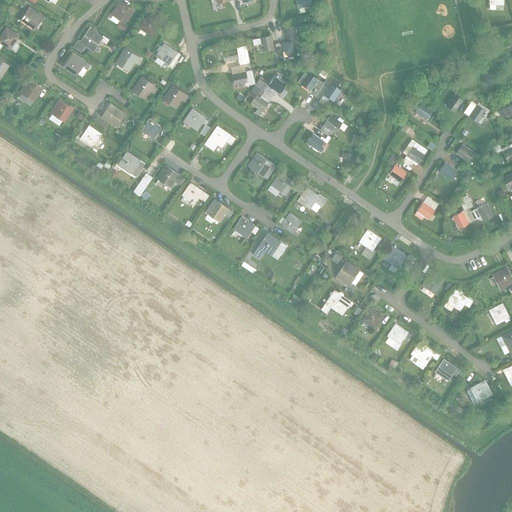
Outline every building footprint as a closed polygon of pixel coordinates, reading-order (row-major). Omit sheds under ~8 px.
[(297,0),(299,8),(312,5),(310,0),(297,0)] [(113,15),(121,21),(124,23),(132,10),(119,1),(116,6),(118,7),(113,15)] [(25,21),(33,27),(41,15),(29,7),(20,20),(24,23),(25,21)] [(140,28),(151,36),(159,24),(146,15),(143,19),(145,21),(140,28)] [(127,25),(124,23),(121,21),(116,27),(123,32),(127,25)] [(286,41),(281,42),(284,56),(293,54),(294,39),(297,39),(294,25),(283,27),(286,41)] [(3,42),(10,47),(18,36),(5,27),(0,35),(0,42),(1,43),(3,42)] [(89,29),(80,42),(85,45),(86,43),(93,48),(99,39),(101,37),(95,33),(96,31),(90,27),(88,29),(89,29)] [(260,37),(263,50),(273,48),(270,35),(260,37)] [(160,48),(155,55),(157,56),(162,60),(171,67),(180,55),(163,43),(160,48)] [(236,47),(222,50),(224,55),(225,61),(229,60),(238,58),(239,64),(249,62),(246,45),(236,47)] [(118,61),(129,69),(137,57),(124,47),(121,52),(123,54),(118,61)] [(69,68),(76,73),(84,61),(72,53),(63,66),(68,69),(69,68)] [(241,72),(232,74),(234,84),(244,82),(245,85),(255,83),(252,69),(245,71),(241,72)] [(325,80),(329,74),(323,70),(319,75),(325,80)] [(304,72),(298,81),(301,83),(305,86),(308,83),(312,86),(317,78),(309,72),(307,74),(304,72)] [(340,89),(329,81),(333,77),(329,74),(325,80),(323,83),(329,87),(319,101),(324,105),(329,97),(333,100),(340,89)] [(139,82),(135,88),(146,96),(150,90),(154,92),(157,88),(153,85),(154,84),(141,75),(137,81),(139,82)] [(258,86),(272,96),(275,91),(279,93),(285,84),(274,76),(268,85),(262,81),(258,86)] [(21,92),(18,97),(30,105),(33,100),(42,88),(28,79),(24,83),(26,85),(21,92)] [(170,91),(166,97),(177,104),(181,98),(185,101),(188,96),(185,94),(172,85),(168,90),(170,91)] [(250,103),(258,108),(261,104),(265,106),(272,96),(258,86),(257,87),(255,85),(251,91),(256,95),(250,103)] [(454,94),(446,105),(450,108),(453,104),(458,108),(463,100),(454,94)] [(51,113),(63,121),(71,108),(58,99),(55,104),(56,106),(51,113)] [(415,111),(426,119),(432,110),(421,102),(415,111)] [(478,102),(469,116),(480,124),(490,110),(478,102)] [(101,116),(101,117),(106,120),(107,118),(115,123),(120,115),(125,118),(127,115),(122,112),(110,104),(109,104),(101,116)] [(185,122),(196,130),(205,118),(192,109),(189,113),(190,115),(185,122)] [(330,115),(324,124),(331,129),(330,131),(334,133),(343,120),(339,117),(337,120),(330,115)] [(142,131),(154,139),(162,127),(148,118),(145,123),(147,124),(142,131)] [(412,137),(416,131),(404,123),(400,129),(412,137)] [(85,140),(92,145),(100,133),(88,125),(79,138),(84,142),(85,140)] [(221,147),(225,141),(230,135),(217,126),(213,130),(215,132),(210,139),(221,147)] [(306,142),(317,150),(324,141),(312,133),(306,142)] [(230,135),(225,141),(230,144),(235,138),(230,135)] [(418,163),(427,150),(416,142),(412,147),(408,144),(403,152),(407,155),(418,163)] [(462,145),(456,153),(464,159),(467,154),(471,157),(474,153),(462,145)] [(511,159),(511,147),(503,152),(505,156),(509,154),(511,159)] [(123,165),(130,170),(138,159),(126,151),(117,164),(121,167),(123,165)] [(250,166),(261,174),(270,162),(257,153),(253,158),(255,159),(250,166)] [(438,171),(450,179),(456,170),(444,163),(438,171)] [(389,173),(400,181),(406,172),(395,164),(389,173)] [(174,180),(180,185),(184,179),(164,165),(161,170),(163,171),(158,179),(169,186),(174,180)] [(273,186),(284,194),(293,182),(280,172),(277,177),(278,178),(273,186)] [(511,172),(502,178),(507,187),(511,184),(511,172)] [(132,193),(138,197),(152,177),(146,173),(132,193)] [(198,198),(204,202),(208,196),(189,182),(186,187),(188,188),(182,195),(194,203),(198,198)] [(314,202),(321,206),(326,199),(319,194),(318,195),(306,187),(297,201),(302,204),(303,202),(310,207),(314,202)] [(223,214),(229,218),(233,212),(214,199),(211,204),(212,205),(207,212),(218,220),(223,214)] [(415,214),(413,216),(424,224),(428,218),(431,214),(434,210),(423,202),(415,214)] [(476,208),(482,220),(492,216),(486,203),(476,208)] [(462,211),(452,216),(456,224),(455,224),(457,229),(458,228),(463,226),(468,223),(462,211)] [(286,226),(293,231),(301,220),(289,212),(280,225),(284,228),(286,226)] [(250,231),(255,234),(258,229),(241,216),(237,221),(239,222),(234,229),(245,238),(250,231)] [(361,253),(370,259),(374,252),(372,250),(380,238),(367,229),(364,234),(366,235),(361,243),(366,247),(361,253)] [(264,251),(270,255),(279,241),(267,233),(252,254),(259,259),(264,251)] [(390,269),(394,272),(405,255),(392,246),(389,251),(390,252),(385,260),(393,265),(390,269)] [(331,259),(337,264),(342,257),(336,253),(331,259)] [(244,262),(241,266),(254,274),(256,270),(244,262)] [(346,262),(337,275),(341,279),(343,277),(350,282),(355,285),(363,274),(358,270),(346,262)] [(494,276),(500,288),(511,282),(511,279),(506,267),(501,270),(502,272),(494,276)] [(423,285),(434,293),(442,281),(429,272),(426,277),(428,278),(423,285)] [(464,304),(469,307),(473,301),(455,289),(451,294),(453,295),(448,302),(459,310),(464,304)] [(325,303),(321,309),(326,313),(330,307),(337,312),(343,304),(347,307),(348,308),(350,305),(351,306),(353,303),(343,296),(344,295),(343,293),(341,292),(339,292),(338,293),(334,290),(325,303)] [(490,312),(496,324),(509,317),(502,303),(497,306),(497,308),(490,312)] [(363,321),(374,328),(382,316),(369,307),(366,312),(368,313),(363,321)] [(393,330),(388,337),(400,345),(405,338),(407,340),(411,336),(407,333),(407,332),(395,323),(391,328),(393,330)] [(511,331),(506,334),(507,336),(503,338),(511,355),(511,331)] [(437,350),(435,353),(418,341),(415,346),(417,347),(412,355),(423,362),(429,354),(433,356),(432,357),(436,360),(441,353),(437,350)] [(436,372),(447,380),(455,368),(443,359),(439,364),(441,365),(436,372)] [(470,388),(466,390),(473,403),(479,400),(491,394),(484,381),(470,388)]
